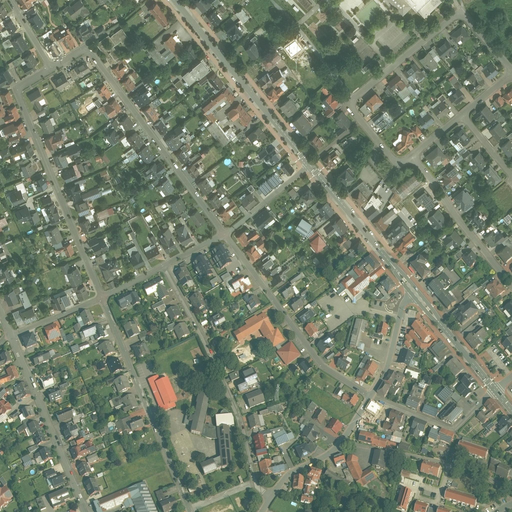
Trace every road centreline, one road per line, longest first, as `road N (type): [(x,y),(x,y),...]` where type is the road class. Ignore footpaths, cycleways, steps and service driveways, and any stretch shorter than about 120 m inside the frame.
road 1 (residential): [(411,156),(398,162),(360,121),(350,101),(357,91),(463,10),(511,69)]
road 2 (residential): [(225,234),(89,50),(51,67)]
road 3 (residential): [(101,298),(19,100),(21,86),(51,67)]
road 4 (residential): [(270,498),(257,485),(233,403),(163,265)]
road 5 (residential): [(190,511),(101,298)]
road 6 (residential): [(371,396),(322,365),(225,234)]
road 7 (primary): [(174,0),(309,164)]
road 8 (residential): [(86,511),(12,335)]
road 9 (primary): [(309,164),(414,293)]
road 10 (residential): [(511,285),(411,156)]
road 11 (residential): [(495,390),(451,429),(371,396)]
road 12 (primary): [(414,293),(495,390)]
